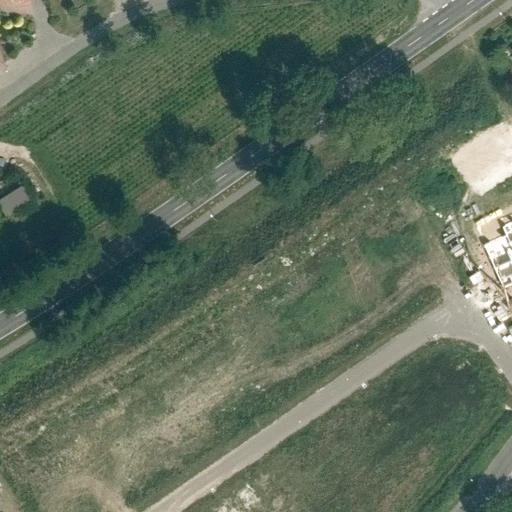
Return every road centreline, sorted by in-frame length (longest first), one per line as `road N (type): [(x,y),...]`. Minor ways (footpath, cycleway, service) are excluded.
road 1 (tertiary): [(451,12),(238,166),(0,322)]
road 2 (residential): [(163,511),(447,319),(485,330),(511,368)]
road 3 (residential): [(0,83),(87,17),(126,0)]
